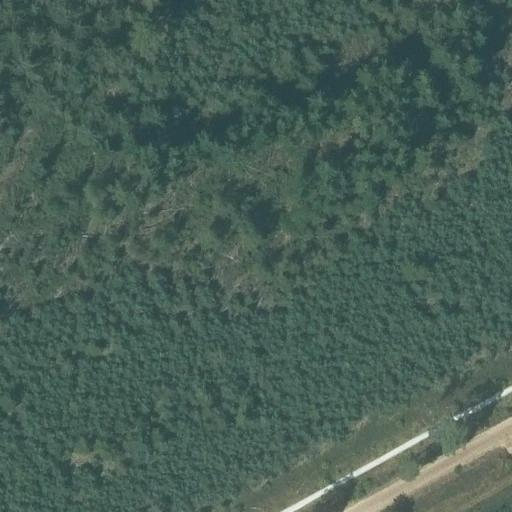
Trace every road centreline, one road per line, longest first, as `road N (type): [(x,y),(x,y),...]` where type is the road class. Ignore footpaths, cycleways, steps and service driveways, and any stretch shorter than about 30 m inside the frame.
road 1 (track): [(201,0),(0,112)]
road 2 (track): [(358,511),(511,430)]
